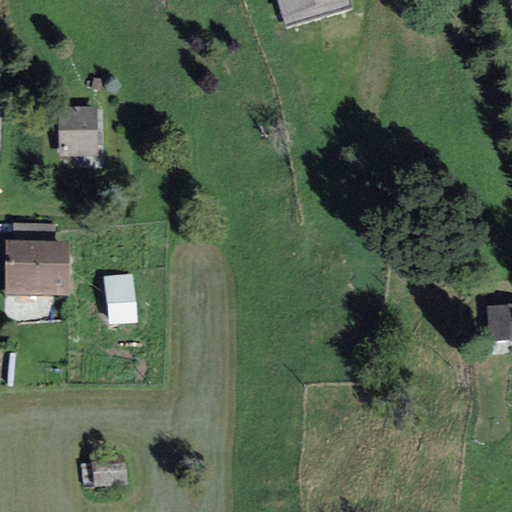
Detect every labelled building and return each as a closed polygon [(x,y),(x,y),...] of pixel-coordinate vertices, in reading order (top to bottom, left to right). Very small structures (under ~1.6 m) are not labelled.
[(353,0),(283,0),(290,24),(355,6),(353,0)] [(99,113),(64,113),(64,157),(99,157),(99,113)] [(75,250),(17,246),(14,296),(72,300),(75,250)] [(134,280),(108,281),(110,326),(137,325),(134,280)] [(511,313),(492,314),(492,349),(511,349),(511,313)] [(125,455),(95,457),(97,491),(127,489),(125,455)]
